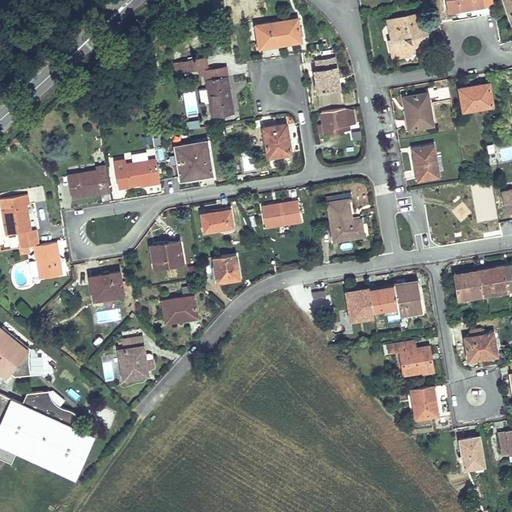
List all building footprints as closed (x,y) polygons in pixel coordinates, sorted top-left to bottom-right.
[(447,0),(449,10),(460,9),(460,6),(475,4),(475,6),(484,4),(483,0),(447,0)] [(408,15),(406,17),(420,24),(423,37),(428,36),(422,12),(408,15)] [(389,39),(391,49),(401,48),(410,54),(413,49),(417,52),(431,49),(428,36),(423,37),(420,24),(405,16),(402,16),(394,29),(390,29),(392,39),(389,39)] [(256,23),(259,43),(270,41),(270,39),(283,37),(284,42),(301,40),(297,17),(256,23)] [(259,46),(284,42),(283,37),(270,39),(270,41),(259,43),(259,46)] [(206,68),(209,68),(207,57),(181,61),(182,72),(206,68)] [(315,70),(318,89),(339,85),(334,57),(317,60),(318,69),(315,70)] [(209,68),(206,68),(214,115),(235,112),(228,74),(229,74),(228,65),(209,68)] [(157,66),(145,68),(146,78),(158,76),(157,66)] [(489,83),(459,88),(462,109),(493,105),(489,83)] [(448,86),(439,88),(442,99),(450,97),(448,86)] [(195,92),(185,92),(185,113),(196,113),(195,92)] [(407,106),(411,127),(433,123),(427,93),(404,96),(406,106),(407,106)] [(325,131),(325,132),(356,127),(353,110),(346,111),(345,107),(322,111),(325,131)] [(187,122),(188,128),(198,126),(197,120),(187,122)] [(262,126),(267,156),(290,153),(288,141),(286,141),(283,123),(262,126)] [(352,139),(360,139),(360,130),(351,130),(352,139)] [(213,173),(207,140),(182,144),(182,148),(175,149),(180,178),(213,173)] [(434,144),(413,147),(414,160),(417,159),(420,178),(439,175),(434,144)] [(125,158),(114,160),(118,187),(140,184),(140,182),(151,180),(151,184),(161,182),(157,158),(126,163),(125,158)] [(69,174),(72,196),(87,194),(86,190),(110,186),(106,164),(97,165),(98,169),(69,174)] [(6,233),(19,231),(32,229),(30,218),(27,218),(25,203),(29,203),(27,193),(12,196),(13,205),(2,207),(6,233)] [(0,198),(2,207),(13,205),(12,196),(0,198)] [(352,222),(351,218),(348,199),(327,202),(333,239),(362,234),(360,221),(352,222)] [(266,226),(301,221),(297,200),(263,205),(266,226)] [(204,231),(233,227),(230,208),(201,213),(204,231)] [(22,247),(30,245),(34,245),(39,244),(37,229),(32,229),(19,231),(22,247)] [(165,245),(151,247),(154,266),(183,262),(180,239),(164,242),(165,245)] [(56,241),(39,244),(34,245),(40,277),(61,273),(56,241)] [(236,252),(213,256),(216,272),(219,271),(220,280),(240,277),(236,252)] [(509,268),(503,268),(507,289),(511,287),(511,263),(509,264),(509,268)] [(479,272),(482,289),(494,287),(495,294),(507,292),(507,289),(503,268),(503,265),(479,269),(479,272)] [(472,273),(472,270),(454,273),(458,298),(483,294),(482,289),(479,272),(472,273)] [(120,271),(90,275),(94,299),(124,295),(120,271)] [(418,280),(394,284),(394,286),(397,304),(398,314),(423,310),(418,280)] [(394,286),(370,289),(372,308),(397,304),(394,286)] [(483,294),(483,296),(495,294),(494,287),(482,289),(483,294)] [(370,289),(369,288),(346,291),(350,317),(373,313),(372,308),(370,289)] [(197,313),(194,295),(192,295),(182,296),(163,299),(166,321),(186,318),(185,315),(197,313)] [(338,322),(348,321),(346,310),(336,311),(338,322)] [(0,370),(7,376),(10,372),(15,375),(31,373),(29,358),(30,347),(13,332),(11,335),(0,325),(0,370)] [(464,336),(467,351),(476,349),(477,357),(496,354),(493,332),(483,333),(482,328),(470,330),(470,335),(464,336)] [(148,375),(147,368),(146,359),(142,336),(123,339),(125,349),(119,350),(123,379),(148,375)] [(403,373),(433,369),(429,346),(417,348),(416,339),(387,344),(389,352),(400,350),(403,373)] [(476,349),(467,351),(468,359),(477,357),(476,349)] [(42,354),(29,356),(32,375),(53,372),(52,362),(43,363),(42,354)] [(154,358),(146,359),(147,368),(155,367),(154,358)] [(434,383),(411,387),(416,417),(438,413),(434,383)] [(71,424),(76,413),(69,409),(58,404),(51,396),(49,390),(27,392),(25,396),(29,398),(26,404),(22,403),(0,392),(0,456),(11,461),(16,450),(75,477),(95,435),(71,424)] [(511,428),(498,431),(502,453),(511,451),(511,428)] [(464,467),(485,464),(480,434),(459,438),(464,467)]
